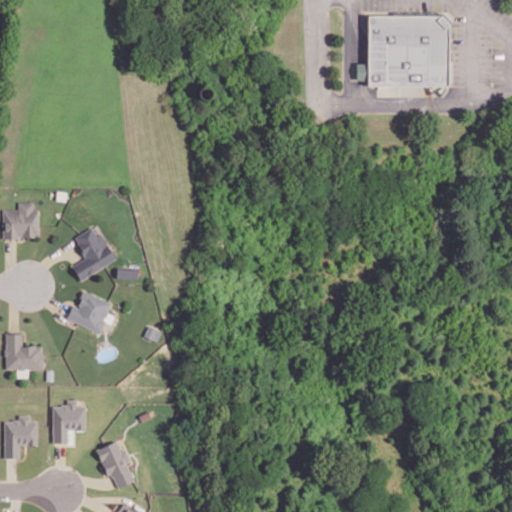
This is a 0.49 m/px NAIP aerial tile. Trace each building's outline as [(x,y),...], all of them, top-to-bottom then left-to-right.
[(366,14),(365,61),(356,61),(356,77),(367,77),(367,82),(445,83),(446,23),(438,14),(366,14)] [(2,208),(2,237),(17,237),(17,234),(36,234),(37,208),(31,208),(31,201),(17,201),(17,208),(2,208)] [(74,236),(77,241),(75,242),(82,254),(84,253),(86,256),(71,265),(79,278),(114,257),(99,233),(95,235),(89,226),(74,236)] [(116,266),(115,275),(136,277),(136,267),(116,266)] [(67,315),(77,320),(98,330),(104,319),(101,318),(103,315),(105,315),(107,311),(106,309),(109,302),(106,300),(81,289),(78,295),(81,295),(77,302),(80,304),(77,309),(72,306),(67,315)] [(143,334),(153,339),(158,330),(147,325),(143,334)] [(4,332),(4,340),(4,348),(3,348),(3,354),(4,354),(4,367),(16,367),(17,368),(22,368),(23,367),(41,367),(41,355),(41,354),(40,354),(40,344),(24,344),(20,344),(20,332),(4,332)] [(52,443),(67,443),(68,430),(85,430),(85,406),(76,406),(76,400),(67,399),(67,405),(52,405),(52,443)] [(37,421),(30,420),(30,415),(17,414),(17,420),(4,420),(3,457),(19,458),(19,444),(36,445),(37,421)] [(126,462),(129,460),(125,450),(120,451),(116,441),(95,449),(107,476),(111,475),(116,487),(133,480),(126,462)] [(115,511),(136,511),(123,502),(115,511)]
